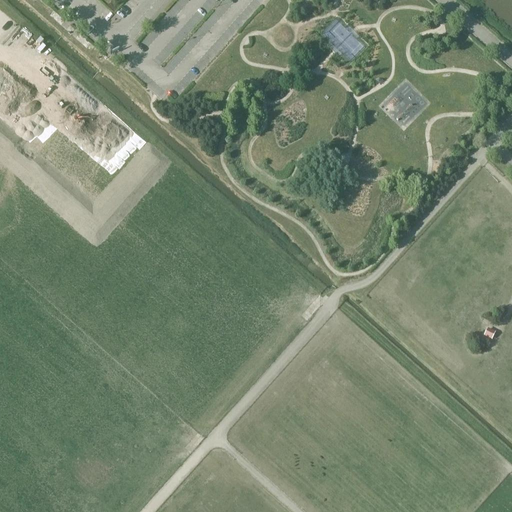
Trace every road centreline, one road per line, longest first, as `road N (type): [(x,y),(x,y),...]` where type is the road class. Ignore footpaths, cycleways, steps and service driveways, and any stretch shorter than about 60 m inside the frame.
road 1 (track): [(211,436),(342,288),(373,276),(478,156),(511,192)]
road 2 (track): [(511,433),(349,286)]
road 3 (track): [(144,511),(211,436),(296,511)]
